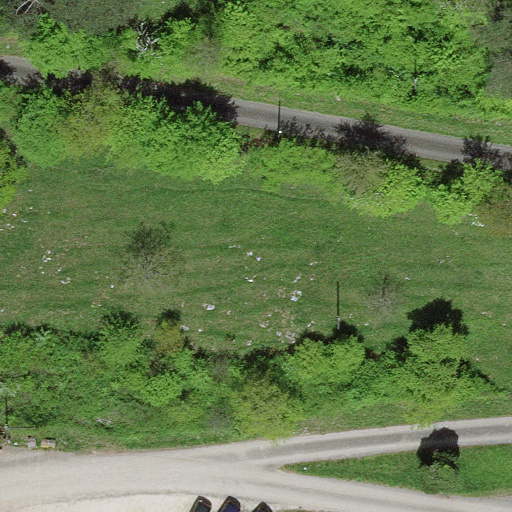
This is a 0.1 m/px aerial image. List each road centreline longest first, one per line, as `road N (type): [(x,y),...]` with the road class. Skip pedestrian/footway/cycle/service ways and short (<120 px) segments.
road 1 (unclassified): [(170,470),(511,428)]
road 2 (unclassified): [(469,511),(170,470)]
road 3 (unclassified): [(170,470),(0,502)]
